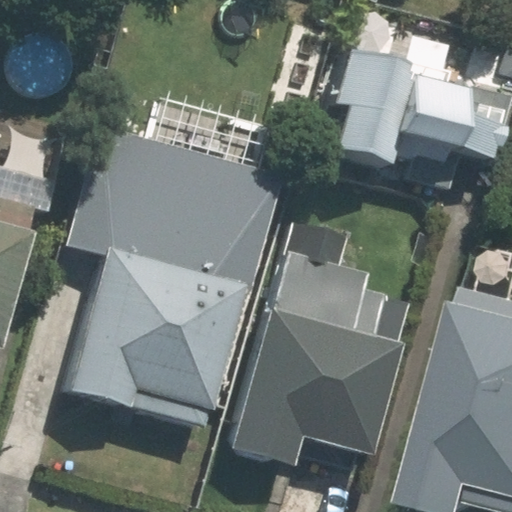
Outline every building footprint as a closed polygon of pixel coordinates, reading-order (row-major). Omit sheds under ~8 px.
[(170,29),(121,16),(102,88),(151,101),(170,29)] [(314,105),(302,147),(367,165),(371,153),(396,159),(391,179),(431,190),(450,121),(481,128),(491,92),(452,81),(449,91),(367,69),(369,60),(322,47),(307,103),(314,105)] [(92,251),(51,393),(109,410),(115,389),(189,410),(260,164),(90,115),(53,240),(92,251)] [(0,281),(21,209),(36,212),(44,183),(0,170),(0,281)] [(265,249),(209,448),(273,465),(280,434),(348,453),(390,301),(344,289),(347,273),(325,266),(333,238),(283,224),(275,252),(265,249)] [(471,304),(461,301),(405,501),(441,511),(472,511),(475,503),(511,511),(510,511),(511,298),(474,288),(471,304)]
